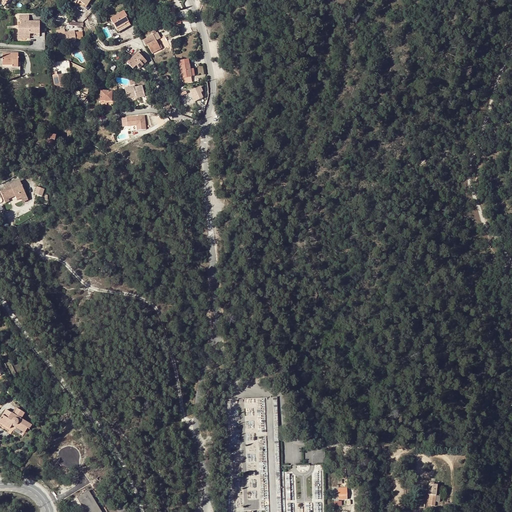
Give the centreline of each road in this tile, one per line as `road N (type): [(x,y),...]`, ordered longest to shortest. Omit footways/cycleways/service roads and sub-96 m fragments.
road 1 (residential): [(190,0),(213,91),(204,152),(217,319),(196,414),(205,511)]
road 2 (track): [(511,265),(482,222),(469,180),(511,50)]
